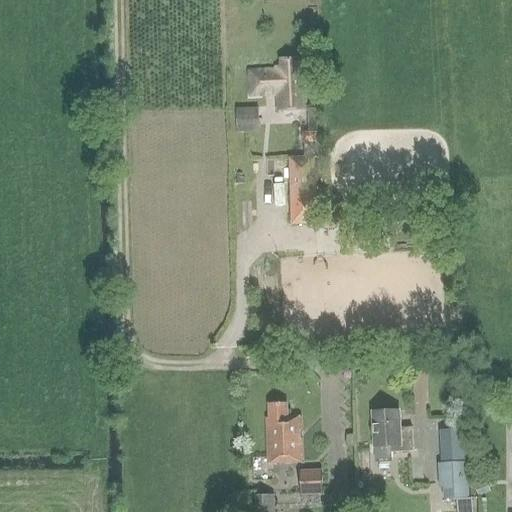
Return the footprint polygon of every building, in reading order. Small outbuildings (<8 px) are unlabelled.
[(277,70),(250,71),(251,97),(278,96),(278,111),(306,109),(306,79),(300,79),(299,58),(282,59),(282,66),(276,66),(277,70)] [(259,108),(237,110),(238,133),(260,132),(259,108)] [(302,143),(314,143),(317,143),(316,132),(314,132),(308,132),(302,133),(302,143)] [(290,158),(292,225),(316,224),(315,158),(290,158)] [(374,226),(341,227),(342,245),(375,243),(374,226)] [(266,417),(267,461),(300,461),(300,416),(285,416),(285,402),(269,402),(269,417),(266,417)] [(390,453),(412,452),(411,427),(399,427),(398,411),(371,412),(373,447),(373,459),(390,458),(390,453)] [(468,499),(466,463),(438,464),(439,488),(443,488),(444,500),(468,499)] [(299,471),(300,494),(321,493),(320,471),(299,471)] [(490,491),(484,478),(472,483),(478,496),(490,491)] [(271,511),(271,495),(251,495),(251,511),(271,511)]
